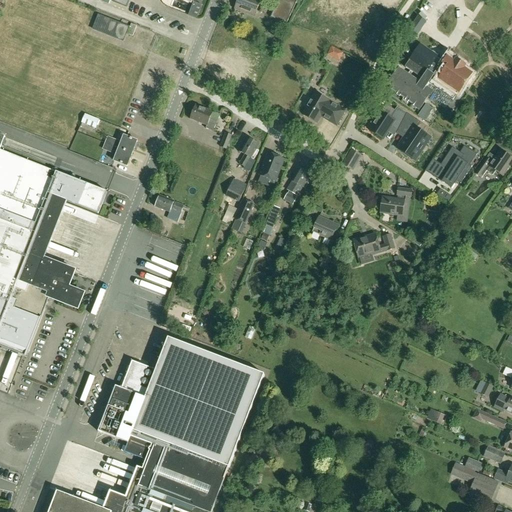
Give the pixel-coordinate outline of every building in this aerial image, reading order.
[(254,0),(239,0),(235,9),(255,17),(261,2),(260,2),(261,0),(255,0),(256,0),(254,0)] [(278,0),(270,18),(286,25),(297,0),(278,0)] [(99,15),(93,30),(124,41),(129,27),(99,15)] [(127,34),(132,36),(137,26),(131,24),(127,34)] [(407,33),(408,34),(414,38),(420,29),(412,24),(410,27),(407,33)] [(414,56),(408,52),(405,56),(412,60),(406,68),(423,80),(420,85),(399,71),(388,88),(421,110),(432,93),(427,90),(430,85),(453,100),(458,92),(459,93),(466,82),(468,84),(470,83),(472,80),(472,77),(470,76),(473,72),(457,61),(457,58),(453,56),(450,56),(445,64),(437,59),(438,58),(421,46),(414,56)] [(331,47),(327,55),(331,57),(335,49),(331,47)] [(342,64),(348,56),(338,49),(333,57),(342,64)] [(343,114),(327,105),(329,102),(315,93),(311,100),(309,99),(305,106),(307,108),(303,115),(316,123),(321,115),(324,117),(323,118),(337,126),(343,114)] [(426,105),(418,116),(425,121),(433,110),(426,105)] [(196,106),(190,120),(208,127),(207,130),(214,133),(218,123),(210,120),(213,113),(196,106)] [(400,129),(407,113),(398,107),(391,117),(382,111),(379,116),(377,115),(372,123),(375,124),(371,130),(385,139),(393,126),(399,130),(400,129)] [(420,122),(407,113),(400,129),(408,134),(399,149),(418,161),(432,137),(417,128),(420,122)] [(82,123),(96,129),(99,120),(85,114),(82,123)] [(220,147),(228,150),(233,136),(225,133),(220,147)] [(0,346),(26,357),(49,298),(57,302),(58,301),(78,309),(84,294),(68,288),(72,279),(74,279),(76,274),(42,261),(65,201),(80,207),(99,214),(107,192),(0,150),(5,137),(0,135),(0,346)] [(105,144),(114,147),(119,149),(133,154),(138,142),(124,136),(121,144),(117,142),(117,140),(108,137),(105,144)] [(260,146),(248,139),(240,152),(245,155),(240,165),(245,168),(244,169),(250,172),(254,165),(249,162),(251,159),(254,161),(259,152),(257,151),(260,146)] [(112,154),(114,147),(105,144),(98,141),(96,145),(103,148),(103,150),(112,154)] [(466,174),(471,166),(468,164),(475,154),(477,155),(464,147),(460,153),(454,149),(444,166),(442,165),(434,177),(442,183),(443,181),(453,187),(451,189),(452,189),(457,181),(463,172),(466,174)] [(128,167),(133,154),(119,149),(114,162),(128,167)] [(352,151),(343,165),(352,170),(360,156),(352,151)] [(492,162),(487,158),(475,175),(482,179),(486,172),(493,176),(496,172),(503,177),(509,167),(508,166),(511,159),(511,158),(500,151),(492,162)] [(268,153),(260,175),(275,182),(284,160),(268,153)] [(308,184),(306,183),(310,176),(300,169),(287,190),(298,197),(303,188),(305,189),(308,184)] [(226,196),(239,203),(247,186),(234,180),(226,196)] [(398,200),(383,198),(381,213),(402,216),(404,201),(402,201),(402,196),(412,198),(413,191),(398,189),(397,196),(398,196),(398,200)] [(443,193),(440,191),(437,195),(448,202),(452,197),(444,191),(443,193)] [(284,200),(293,206),(297,199),(288,193),(284,200)] [(184,206),(174,202),(175,202),(160,196),(156,207),(170,213),(180,217),(181,214),(182,211),(188,213),(190,208),(184,206)] [(242,233),(254,204),(243,199),(234,220),(235,220),(232,230),(242,233)] [(224,218),(232,222),(235,216),(234,215),(239,205),(233,202),(224,218)] [(272,211),(266,225),(266,226),(265,230),(272,233),(274,229),(273,228),(279,213),(272,211)] [(319,217),(312,233),(330,241),(328,247),(334,250),(340,237),(334,234),(338,226),(319,217)] [(354,241),(359,258),(371,254),(372,256),(388,251),(388,252),(395,249),(391,235),(384,238),(386,245),(380,247),(376,235),(354,241)] [(425,242),(420,239),(416,245),(421,249),(425,242)] [(465,257),(471,261),(476,255),(470,251),(465,257)] [(325,255),(319,267),(326,270),(331,258),(325,255)] [(394,258),(398,271),(402,270),(399,256),(394,258)] [(212,511),(265,376),(168,339),(156,372),(133,363),(122,390),(116,387),(99,433),(102,434),(102,433),(129,443),(125,453),(149,462),(145,471),(138,469),(127,498),(111,492),(104,510),(58,492),(49,511),(212,511)] [(133,353),(132,360),(157,364),(161,343),(142,340),(139,354),(133,353)] [(503,375),(511,379),(511,376),(511,370),(506,368),(503,375)] [(481,394),(488,398),(493,387),(486,383),(481,394)] [(494,409),(503,413),(504,413),(504,412),(511,415),(511,399),(510,399),(509,401),(500,396),(494,409)] [(507,423),(488,415),(477,409),(473,419),(481,423),(482,420),(504,430),(507,423)] [(433,421),(441,425),(445,416),(437,412),(435,416),(433,421)] [(427,431),(423,429),(422,429),(418,436),(423,438),(427,431)] [(489,446),(484,458),(500,465),(505,453),(489,446)] [(465,468),(475,471),(479,473),(482,465),(469,459),(465,468)] [(475,471),(465,468),(456,464),(452,475),(470,483),(473,484),(469,493),(491,502),(499,482),(474,473),(475,471)] [(495,480),(501,482),(508,485),(509,483),(511,484),(511,466),(509,475),(498,471),(495,480)] [(343,496),(339,507),(353,511),(358,511),(362,502),(343,496)]
